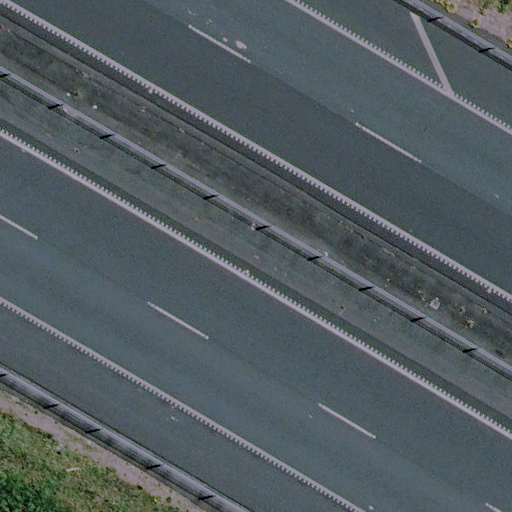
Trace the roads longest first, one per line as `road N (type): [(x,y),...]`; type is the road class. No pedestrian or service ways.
road 1 (motorway): [(413,511),(0,265)]
road 2 (motorway): [(103,0),(511,239)]
